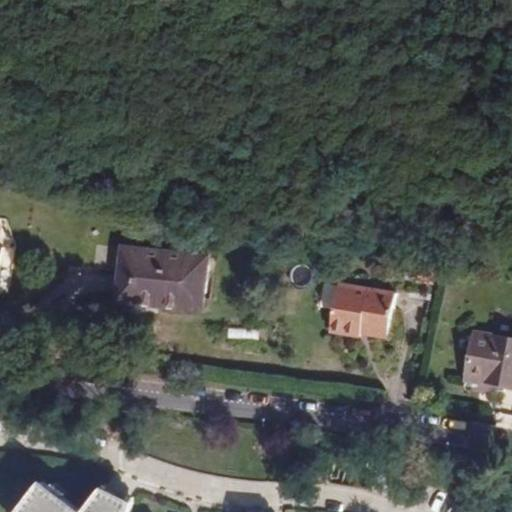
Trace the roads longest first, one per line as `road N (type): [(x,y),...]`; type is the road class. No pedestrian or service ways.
road 1 (residential): [(511,447),(0,375)]
road 2 (residential): [(361,511),(269,492),(210,490),(76,446),(0,441)]
